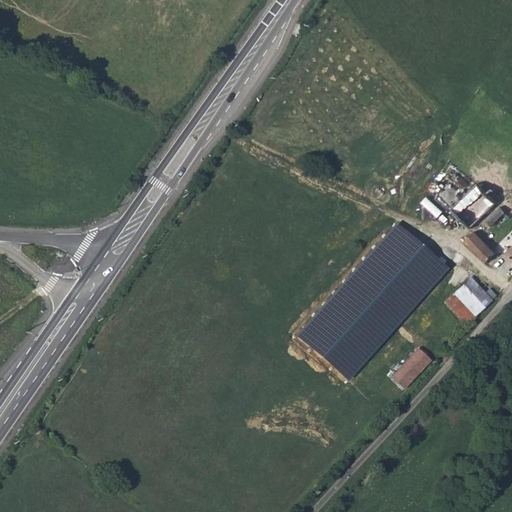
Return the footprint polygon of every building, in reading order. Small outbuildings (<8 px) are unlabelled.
[(477,184),(451,212),(470,230),(497,203),(477,184)] [(331,209),(352,219),(358,208),(336,198),(331,209)] [(502,209),(487,223),(492,227),(507,213),(502,209)] [(298,336),(351,382),(450,271),(397,224),(298,336)] [(482,229),(475,235),(488,248),(495,242),(482,229)] [(475,235),(467,243),(487,264),(496,255),(488,248),(475,235)] [(464,326),(488,303),(481,296),(466,282),(443,305),(464,326)] [(488,290),(481,296),(488,303),(494,297),(488,290)] [(417,352),(390,381),(403,392),(429,363),(417,352)]
